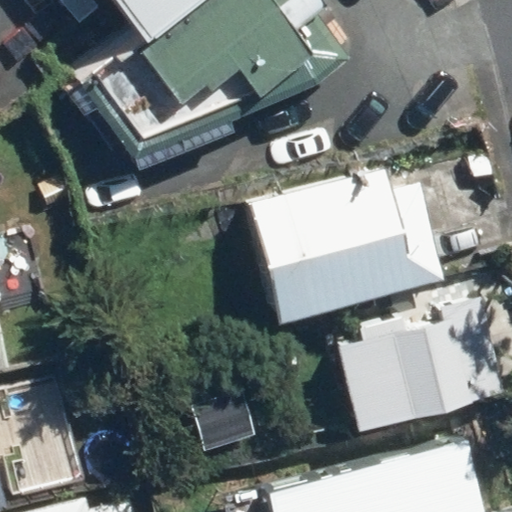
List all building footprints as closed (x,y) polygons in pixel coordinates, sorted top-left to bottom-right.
[(338,51),(298,0),(144,0),(120,19),(53,67),(110,139),(290,75),(338,51)] [(105,0),(120,19),(144,0),(105,0)] [(374,164),(230,200),(259,317),(435,273),(411,178),(380,186),(374,164)] [(0,235),(0,303),(42,294),(28,230),(0,235)] [(348,330),(321,336),(343,426),(496,390),(473,293),(346,323),(348,330)] [(125,511),(122,494),(76,505),(74,498),(12,511),(125,511)]
